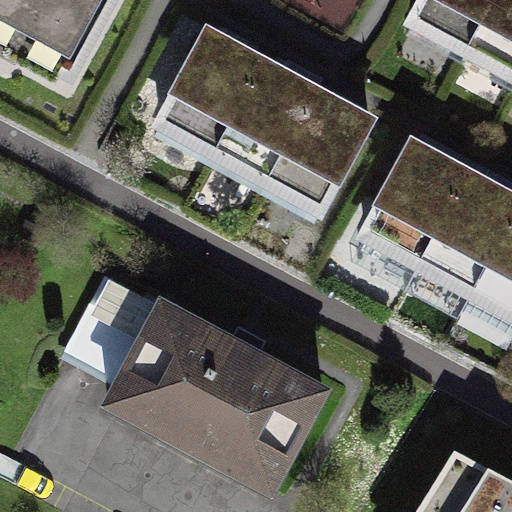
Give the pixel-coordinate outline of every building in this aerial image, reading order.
[(103,0),(0,0),(0,26),(69,63),(103,0)] [(425,0),(413,23),(467,53),(496,0),(425,0)] [(511,0),(496,0),(467,53),(511,76),(511,0)] [(161,124),(216,155),(264,67),(209,37),(161,124)] [(216,155),(269,183),(317,95),(264,67),(216,155)] [(269,183),(322,212),(370,124),(317,95),(269,183)] [(365,236),(420,266),(468,178),(453,169),(461,155),(421,134),(365,236)] [(420,266),(474,294),(511,223),(511,183),(489,171),(481,185),(468,178),(420,266)] [(511,223),(474,294),(511,314),(511,223)] [(109,410),(270,495),(323,396),(256,361),(258,357),(231,342),(229,346),(106,281),(68,352),(124,382),(109,410)] [(511,511),(511,485),(456,456),(419,511),(511,511)]
